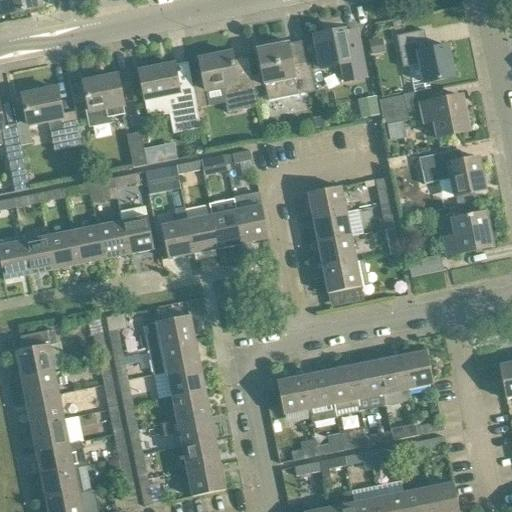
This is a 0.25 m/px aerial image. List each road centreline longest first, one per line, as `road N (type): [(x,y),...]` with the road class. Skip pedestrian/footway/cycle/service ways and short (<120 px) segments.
road 1 (residential): [(303,339),(272,181),(374,160)]
road 2 (residential): [(0,51),(252,0)]
road 3 (residential): [(267,511),(242,363),(249,353),(303,339)]
road 4 (residential): [(491,503),(452,309)]
road 5 (residential): [(303,339),(452,309)]
road 6 (residential): [(511,132),(485,0)]
